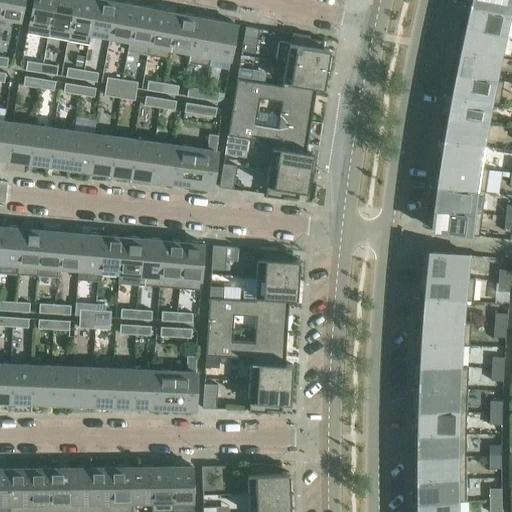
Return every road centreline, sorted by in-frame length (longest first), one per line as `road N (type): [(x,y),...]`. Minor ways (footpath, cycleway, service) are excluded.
road 1 (residential): [(351,227),(0,192)]
road 2 (residential): [(335,437),(0,435)]
road 3 (tertiary): [(373,511),(385,232)]
road 4 (tertiary): [(385,232),(431,0)]
road 5 (tertiary): [(351,227),(335,437)]
road 6 (tertiary): [(383,25),(351,227)]
road 7 (residential): [(383,25),(258,0)]
